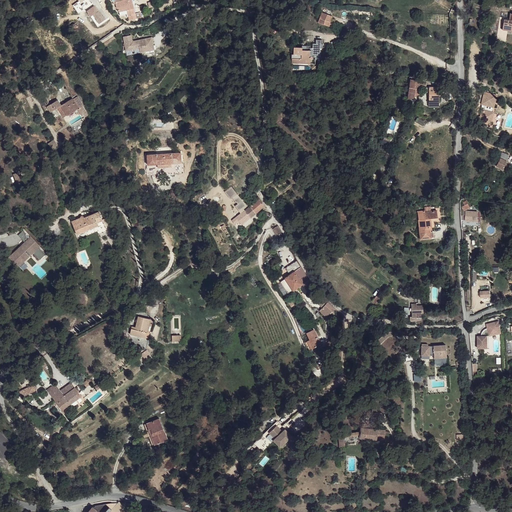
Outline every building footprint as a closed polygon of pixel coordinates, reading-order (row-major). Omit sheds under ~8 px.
[(114,0),(117,8),(118,8),(126,6),(127,10),(128,13),(130,20),(141,17),(140,12),(135,13),(132,1),(134,1),(133,0),(114,0)] [(98,17),(97,17),(100,21),(106,17),(103,13),(102,14),(100,10),(96,14),(98,17)] [(511,15),(510,20),(504,19),(503,29),(511,30),(511,15)] [(330,21),(320,17),(317,23),(329,26),(333,27),(334,22),(330,21)] [(131,35),(123,36),(125,47),(133,45),(131,35)] [(294,47),(293,54),(296,54),(296,58),(298,58),(298,63),(304,64),(304,59),(311,59),(311,57),(315,57),(315,59),(320,59),(320,50),(320,48),(323,48),(323,44),(322,44),(322,40),(316,40),(316,44),(313,44),(313,48),(310,48),(310,46),(302,46),(302,48),(294,47)] [(160,46),(154,52),(159,56),(164,51),(160,46)] [(409,81),(407,98),(411,98),(418,94),(419,82),(409,81)] [(439,103),(439,87),(430,87),(430,103),(439,103)] [(58,100),(47,107),(50,113),(57,108),(60,113),(64,110),(67,115),(74,111),(79,108),(83,106),(78,97),(73,100),(73,99),(61,106),(58,100)] [(491,106),(485,104),(481,122),(489,124),(494,107),(495,107),(496,104),(492,102),(491,106)] [(54,139),(48,143),(53,151),(59,147),(54,139)] [(147,155),(148,165),(158,164),(172,163),(181,163),(181,153),(147,155)] [(507,162),(500,158),(496,166),(503,170),(507,162)] [(286,173),(275,178),(278,183),(288,177),(286,173)] [(245,210),(247,209),(230,187),(224,192),(229,199),(231,199),(232,198),(235,202),(236,202),(237,204),(235,206),(241,214),(245,210)] [(251,205),(250,207),(256,213),(260,209),(264,205),(258,196),(250,203),(251,205)] [(236,217),(232,220),(235,224),(239,221),(241,224),(250,217),(251,218),(256,213),(250,207),(247,209),(245,210),(241,214),(236,217)] [(417,211),(419,238),(433,237),(433,230),(432,230),(431,217),(438,217),(437,211),(425,212),(424,210),(417,211)] [(80,218),(72,222),(77,235),(85,231),(86,231),(98,225),(97,222),(103,220),(99,212),(84,218),(84,217),(83,216),(82,216),(81,216),(81,217),(80,217),(80,218)] [(285,217),(280,223),(283,226),(288,221),(285,217)] [(22,246),(10,258),(11,259),(11,260),(16,266),(23,259),(21,258),(27,253),(29,255),(33,252),(34,252),(33,253),(40,260),(46,254),(23,231),(18,235),(24,242),(25,243),(26,242),(27,243),(23,247),(22,246)] [(25,243),(24,242),(7,258),(17,269),(33,253),(34,252),(33,252),(29,255),(27,253),(21,258),(23,259),(16,266),(11,260),(11,259),(10,258),(22,246),(23,247),(27,243),(26,242),(25,243)] [(296,260),(284,267),(289,274),(294,271),(301,267),(296,260)] [(301,267),(294,271),(302,285),(309,295),(316,291),(309,281),(301,267)] [(289,274),(284,278),(289,285),(293,291),(302,285),(294,271),(289,274)] [(284,278),(280,281),(286,288),(289,285),(284,278)] [(328,301),(321,307),(327,314),(335,308),(328,301)] [(414,303),(411,303),(411,307),(410,307),(410,310),(411,310),(411,316),(409,316),(409,319),(415,319),(415,317),(420,317),(420,313),(423,313),(423,306),(416,305),(416,303),(414,303)] [(132,328),(129,334),(143,342),(152,324),(140,319),(136,329),(132,328)] [(497,320),(485,322),(486,327),(485,328),(483,328),(482,330),(481,331),(480,333),(480,334),(476,335),(476,347),(482,346),(482,341),(485,341),(485,334),(484,334),(484,333),(485,332),(485,331),(486,331),(487,332),(494,330),(494,332),(499,331),(497,320)] [(311,330),(304,332),(306,338),(310,347),(317,345),(311,330)] [(427,344),(421,344),(420,355),(428,356),(429,353),(433,353),(433,358),(445,358),(445,345),(429,346),(427,346),(427,344)] [(70,383),(60,391),(62,396),(60,397),(62,399),(67,406),(80,396),(70,383)] [(54,384),(46,389),(57,404),(62,399),(60,397),(62,396),(60,391),(54,384)] [(34,385),(20,392),(23,399),(36,391),(34,385)] [(62,399),(57,404),(61,410),(67,406),(62,399)] [(156,417),(143,423),(148,431),(160,427),(156,417)] [(277,421),(262,434),(267,439),(258,447),(262,451),(273,440),(280,447),(292,436),(277,421)] [(360,435),(359,437),(384,441),(385,437),(385,436),(386,431),(369,428),(370,423),(363,422),(362,427),(361,427),(361,430),(360,435)] [(160,427),(148,431),(155,442),(165,438),(160,427)] [(144,433),(151,445),(155,442),(148,431),(144,433)] [(93,506),(87,511),(128,511),(129,511),(119,502),(110,511),(105,507),(96,505),(94,507),(93,506)]
